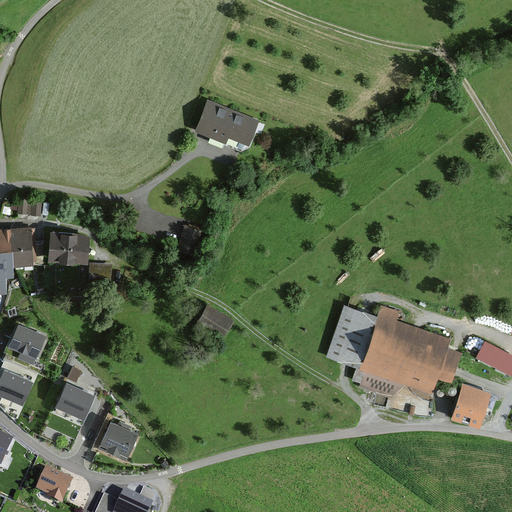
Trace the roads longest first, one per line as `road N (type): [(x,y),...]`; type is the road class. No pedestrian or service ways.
road 1 (residential): [(0,418),(70,466),(119,477),(269,444),(422,426),(511,437)]
road 2 (track): [(511,159),(444,53),(370,38),(264,0)]
